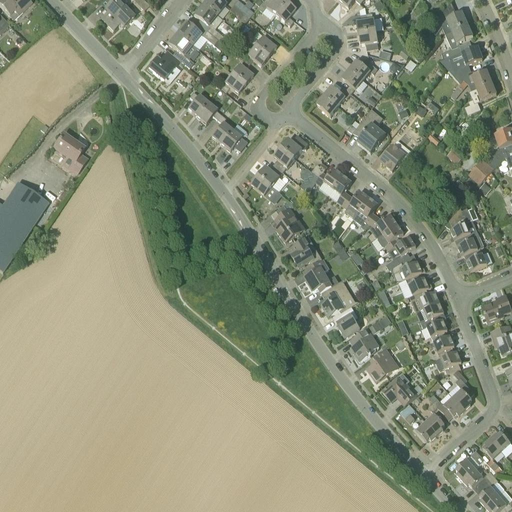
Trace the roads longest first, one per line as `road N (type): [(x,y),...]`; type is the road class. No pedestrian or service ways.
road 1 (residential): [(421,472),(346,390),(221,193)]
road 2 (residential): [(455,296),(401,198),(290,110)]
road 3 (residential): [(221,193),(121,74)]
road 4 (residential): [(277,125),(261,112),(261,98),(325,20)]
